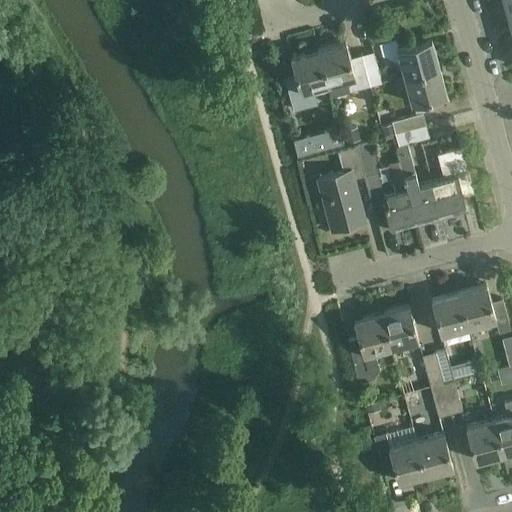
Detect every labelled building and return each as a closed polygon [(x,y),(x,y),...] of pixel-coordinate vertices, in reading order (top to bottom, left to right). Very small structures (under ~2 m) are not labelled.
[(432,40),(398,49),(405,76),(440,67),(432,40)] [(350,58),(346,42),(319,49),(329,84),(346,79),(350,92),(370,87),(361,55),(350,58)] [(329,84),(319,49),(292,57),(296,75),(285,78),(293,109),(318,102),(314,88),(329,84)] [(382,83),(375,56),(374,52),(361,55),(370,87),(382,83)] [(447,94),(440,67),(405,76),(413,103),(447,94)] [(395,133),(426,125),(423,113),(392,121),(395,133)] [(429,137),(426,125),(395,133),(399,145),(429,137)] [(346,145),(342,130),(326,134),(331,150),(346,145)] [(311,139),(295,143),(299,159),(315,154),(311,139)] [(383,190),(370,141),(358,144),(358,147),(365,176),(370,193),(383,190)] [(354,179),(365,176),(358,147),(339,153),(344,171),(319,178),(333,231),(366,221),(354,179)] [(462,193),(470,191),(474,190),(462,148),(439,155),(445,178),(432,182),(442,217),(467,210),(462,193)] [(442,217),(432,182),(420,185),(417,172),(405,176),(418,224),(442,217)] [(418,224),(405,176),(393,179),(397,191),(383,195),(393,231),(418,224)] [(491,302),(487,285),(461,292),(470,327),(497,320),(500,333),(511,330),(503,299),(491,302)] [(470,327),(461,292),(432,299),(442,335),(470,327)] [(409,306),(382,313),(392,348),(419,341),(409,306)] [(392,348),(382,313),(355,321),(359,338),(348,341),(360,383),(375,379),(380,369),(376,353),(392,348)] [(447,350),(435,353),(443,383),(455,380),(447,350)] [(443,383),(435,353),(424,355),(432,386),(443,383)] [(463,410),(455,380),(443,383),(451,413),(463,410)] [(451,413),(443,383),(432,386),(440,416),(451,413)] [(510,417),(495,421),(503,454),(511,451),(511,401),(506,403),(510,417)] [(503,454),(495,421),(467,428),(476,461),(503,454)] [(426,474),(416,440),(389,447),(384,432),(373,434),(382,465),(393,462),(399,481),(426,474)] [(443,433),(416,440),(426,474),(453,467),(443,433)]
